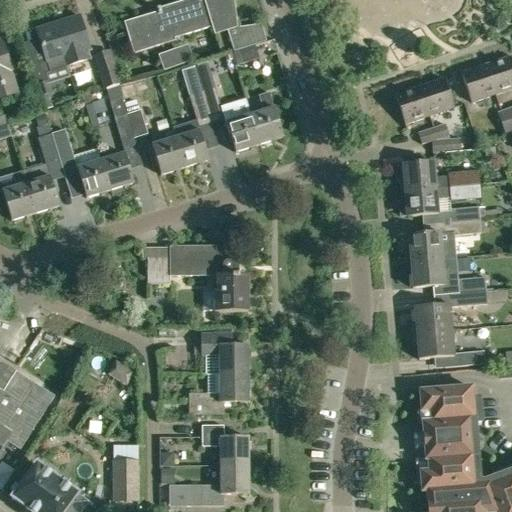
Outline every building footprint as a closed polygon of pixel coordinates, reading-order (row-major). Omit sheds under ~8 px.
[(177,11),(185,37),(212,29),(215,36),(237,29),(233,0),(199,0),(200,4),(177,11)] [(185,37),(177,11),(161,16),(161,11),(157,12),(158,15),(125,25),(134,55),(175,42),(175,40),(185,37)] [(66,59),(64,59),(66,67),(89,60),(87,53),(90,52),(80,17),(65,22),(69,34),(59,38),(66,59)] [(69,34),(65,22),(37,31),(39,39),(45,60),(30,65),(41,103),(49,100),(47,95),(51,94),(48,83),(47,83),(44,74),(66,67),(64,59),(66,59),(59,38),(69,34)] [(95,48),(105,46),(99,25),(89,28),(95,48)] [(0,98),(17,93),(10,70),(11,70),(2,41),(0,41),(0,98)] [(188,45),(158,55),(164,71),(194,61),(188,45)] [(235,67),(259,59),(255,46),(231,53),(235,67)] [(105,89),(120,84),(110,53),(95,58),(105,89)] [(496,96),(511,90),(511,62),(510,58),(486,66),(496,96)] [(472,104),(496,96),(486,66),(462,75),(472,104)] [(420,88),(430,117),(454,109),(445,80),(420,88)] [(430,117),(420,88),(395,97),(405,125),(430,117)] [(202,92),(189,96),(197,121),(199,128),(212,124),(202,92)] [(251,116),(260,146),(284,139),(270,94),(259,98),(264,113),(251,116)] [(122,143),(135,139),(127,115),(123,99),(110,103),(115,118),(114,119),(122,143)] [(511,121),(511,108),(497,114),(502,125),(511,121)] [(127,115),(135,139),(148,135),(141,111),(127,115)] [(5,116),(0,117),(0,128),(9,126),(5,116)] [(260,146),(251,116),(227,124),(236,153),(260,146)] [(177,139),(186,169),(210,161),(200,132),(199,128),(197,121),(173,128),(174,131),(177,139)] [(511,133),(511,121),(502,125),(506,136),(510,134),(511,133)] [(445,125),(418,134),(422,146),(432,144),(450,140),(445,125)] [(9,126),(0,128),(0,140),(12,137),(9,126)] [(164,134),(167,142),(152,147),(161,176),(186,169),(177,139),(174,131),(164,134)] [(67,133),(53,137),(67,183),(81,179),(78,169),(67,133)] [(53,137),(40,142),(47,164),(51,178),(64,174),(53,137)] [(445,153),(462,151),(461,139),(450,140),(432,144),(433,154),(445,153)] [(485,157),(496,157),(496,148),(485,148),(485,157)] [(102,162),(111,192),(134,184),(125,155),(102,162)] [(111,192),(102,162),(78,169),(81,179),(87,199),(111,192)] [(47,164),(23,172),(36,215),(61,208),(51,178),(47,164)] [(397,182),(403,182),(404,192),(449,189),(448,177),(435,178),(434,164),(402,166),(402,167),(396,168),(397,182)] [(36,215),(23,172),(12,175),(16,188),(3,192),(12,222),(36,215)] [(448,175),(448,177),(449,189),(480,186),(479,172),(448,175)] [(481,200),(480,186),(449,189),(451,203),(481,200)] [(406,218),(439,216),(438,201),(450,200),(449,189),(404,192),(405,203),(399,204),(400,218),(406,218)] [(453,211),(454,224),(481,222),(485,221),(486,221),(486,219),(503,217),(502,210),(485,212),(485,209),(479,209),(453,211)] [(481,222),(454,224),(455,237),(482,235),(481,222)] [(451,242),(450,234),(408,237),(411,263),(456,260),(455,241),(451,242)] [(216,314),(249,313),(249,276),(240,276),(240,248),(171,249),(171,248),(142,249),(142,260),(148,259),(148,285),(171,285),(170,278),(219,278),(219,293),(216,293),(216,314)] [(413,290),(455,286),(454,277),(458,277),(456,260),(411,263),(413,290)] [(485,279),(458,281),(460,296),(486,293),(485,279)] [(460,296),(438,298),(439,308),(449,307),(450,310),(487,306),(486,293),(460,296)] [(439,308),(414,310),(416,324),(410,325),(411,336),(452,332),(450,310),(449,307),(439,308)] [(453,354),(452,332),(411,336),(412,346),(417,346),(419,361),(447,359),(454,358),(453,354)] [(220,356),(220,376),(248,376),(248,347),(223,347),(223,336),(202,336),(202,346),(194,347),(194,356),(202,356),(202,357),(220,356)] [(484,352),(453,354),(454,358),(447,359),(448,368),(485,365),(484,352)] [(511,367),(498,369),(499,379),(511,377),(511,367)] [(3,393),(0,391),(0,452),(6,442),(20,451),(54,398),(16,373),(3,393)] [(224,404),(249,404),(248,376),(220,376),(207,376),(208,396),(189,396),(189,416),(224,416),(224,404)] [(474,422),(471,388),(419,392),(421,411),(430,411),(431,423),(422,424),(425,460),(428,460),(429,473),(420,473),(422,493),(428,492),(429,503),(427,503),(428,511),(480,511),(474,489),(468,423),(474,422)] [(222,467),(249,467),(249,438),(224,439),(224,427),(203,428),(203,448),(221,448),(222,467)] [(114,462),(114,502),(139,502),(139,462),(114,462)] [(36,466),(12,500),(28,511),(81,511),(88,503),(36,466)] [(225,495),(250,495),(249,467),(222,467),(222,487),(203,487),(203,486),(169,486),(169,508),(204,507),(204,508),(225,507),(225,495)] [(511,511),(511,478),(487,488),(474,489),(480,511),(511,511)]
